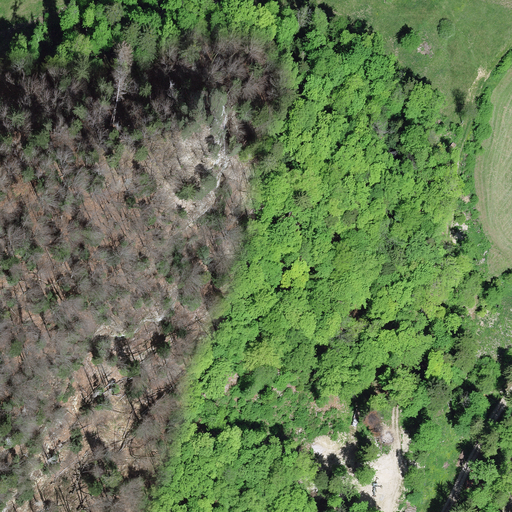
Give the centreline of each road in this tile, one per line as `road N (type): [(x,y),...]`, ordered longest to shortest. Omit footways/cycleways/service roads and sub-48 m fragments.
road 1 (track): [(389,511),(399,383),(445,273),(464,128),(475,90),(511,43)]
road 2 (track): [(253,511),(355,438),(340,511)]
road 3 (track): [(446,511),(511,393)]
